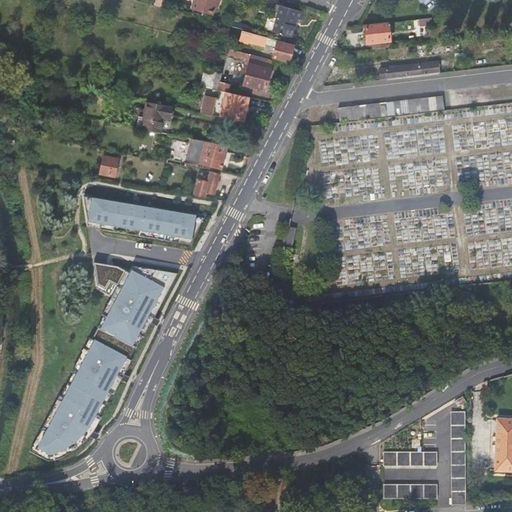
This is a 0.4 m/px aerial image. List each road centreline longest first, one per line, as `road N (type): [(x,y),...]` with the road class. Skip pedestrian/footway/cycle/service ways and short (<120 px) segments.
road 1 (secondary): [(343,5),(145,388)]
road 2 (residential): [(511,362),(468,378),(344,450),(180,469)]
